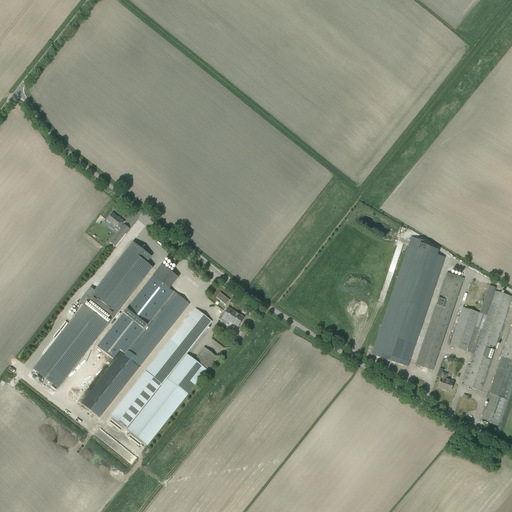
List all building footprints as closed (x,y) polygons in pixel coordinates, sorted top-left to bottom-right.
[(112,213),(106,220),(111,224),(111,223),(116,227),(115,229),(118,231),(115,236),(112,239),(110,242),(115,247),(118,243),(120,240),(125,233),(120,229),(123,227),(121,225),(124,222),(120,219),(112,213)] [(407,367),(444,257),(437,255),(438,250),(422,244),(423,241),(411,237),(371,355),(407,367)] [(58,389),(152,268),(146,263),(151,257),(133,242),(94,291),(90,287),(79,302),(83,305),(33,369),(58,389)] [(153,275),(98,345),(113,357),(119,350),(169,288),(177,277),(161,265),(153,275)] [(416,365),(432,370),(463,278),(447,273),(416,365)] [(467,352),(473,354),(495,291),(496,288),(489,285),(480,313),(467,352)] [(495,291),(473,354),(470,365),(468,365),(463,381),(465,381),(463,385),(480,391),(482,386),(511,297),(495,291)] [(139,367),(186,308),(189,304),(175,293),(160,313),(157,310),(127,349),(125,347),(81,403),(99,418),(139,367)] [(462,307),(449,346),(467,352),(480,313),(462,307)] [(228,308),(222,318),(232,324),(229,329),(231,330),(235,325),(237,327),(243,318),(236,313),(228,308)] [(212,322),(195,309),(147,370),(110,416),(112,418),(109,422),(120,431),(123,427),(126,429),(162,383),(163,383),(212,322)] [(505,399),(511,379),(511,325),(501,357),(490,392),(488,391),(486,398),(489,399),(481,420),(498,426),(507,400),(505,399)] [(204,347),(194,360),(206,370),(216,357),(204,347)] [(186,355),(167,380),(186,395),(206,371),(186,355)] [(450,391),(453,382),(453,381),(446,379),(447,374),(442,373),(441,378),(440,379),(439,383),(437,388),(443,390),(444,389),(450,391)] [(167,380),(127,430),(131,434),(128,438),(139,446),(142,442),(147,446),(186,395),(167,380)]
